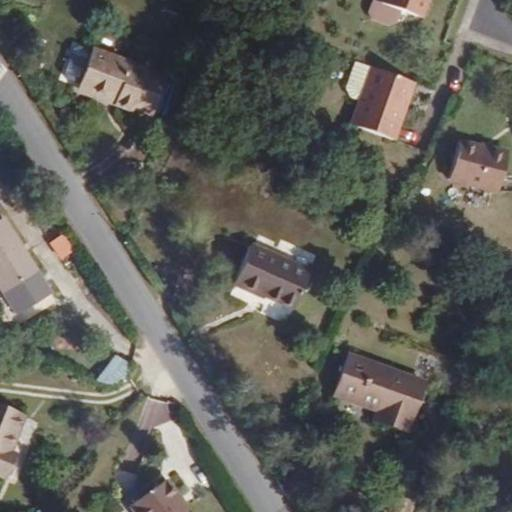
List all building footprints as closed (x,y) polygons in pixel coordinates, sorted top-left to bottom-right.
[(407,21),(411,10),(390,2),(391,1),(388,0),(381,0),(378,10),(381,18),(398,24),(407,21)] [(391,0),(391,1),(390,2),(411,10),(426,16),(431,0),(391,0)] [(433,18),(438,0),(431,0),(426,16),(433,18)] [(147,118),(160,81),(143,74),(144,69),(85,49),(70,89),(111,103),(109,107),(128,114),(129,112),(147,118)] [(363,95),(375,61),(359,55),(350,81),(354,91),(363,95)] [(402,104),(413,74),(375,61),(363,95),(355,119),(397,134),(408,106),(402,104)] [(408,106),(418,77),(413,74),(402,104),(408,106)] [(504,201),(511,176),(511,160),(468,147),(455,186),(504,201)] [(0,289),(34,270),(5,219),(0,222),(0,289)] [(296,309),(311,272),(252,248),(235,286),(254,294),(256,290),(264,294),(266,297),(296,309)] [(432,441),(449,394),(375,366),(359,405),(401,420),(398,428),(432,441)] [(17,451),(32,414),(0,400),(0,468),(12,474),(21,452),(17,451)] [(185,511),(167,485),(171,482),(158,463),(120,490),(134,511),(185,511)]
